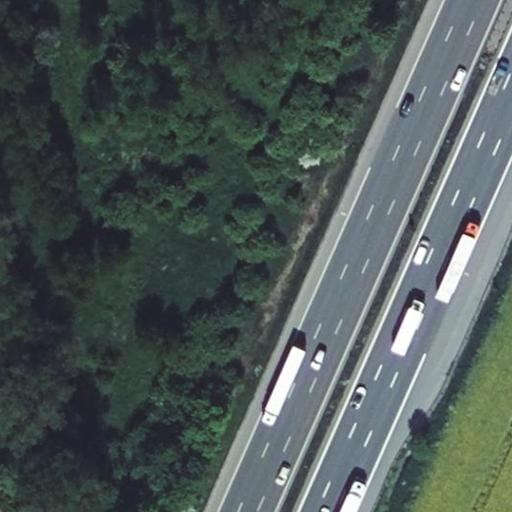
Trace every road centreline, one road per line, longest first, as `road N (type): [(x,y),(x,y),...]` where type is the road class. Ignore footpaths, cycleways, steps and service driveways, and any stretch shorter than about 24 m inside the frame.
road 1 (motorway): [(472,0),(247,511)]
road 2 (motorway): [(325,511),(511,89)]
